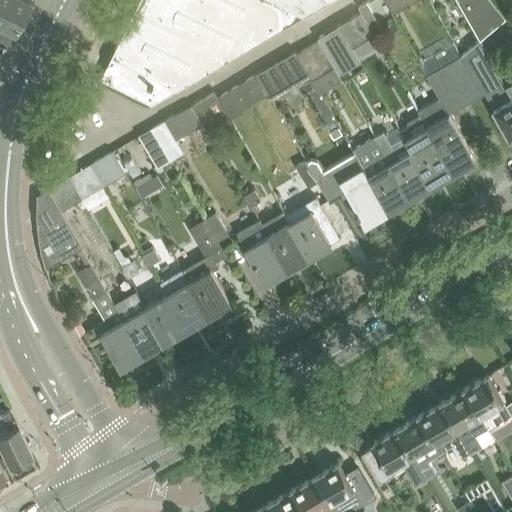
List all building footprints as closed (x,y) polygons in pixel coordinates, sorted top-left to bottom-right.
[(0,0),(0,43),(5,46),(27,0),(0,0)] [(152,103),(305,13),(278,0),(139,0),(105,69),(101,77),(152,103)] [(278,0),(305,13),(326,0),(278,0)] [(386,0),(393,12),(414,0),(386,0)] [(458,0),(479,38),(506,16),(493,0),(458,0)] [(371,28),(361,10),(338,24),(352,47),(375,35),(371,28)] [(511,11),(506,16),(479,38),(480,39),(489,54),(510,42),(511,40),(511,11)] [(318,36),(319,39),(331,59),(352,47),(338,24),(318,36)] [(335,66),(331,59),(319,39),(297,52),(310,75),(313,79),(335,66)] [(480,39),(463,54),(485,91),(511,136),(511,135),(511,93),(499,71),(489,54),(480,39)] [(295,49),(256,72),(268,94),(271,98),(310,75),(297,52),(295,49)] [(428,75),(430,78),(450,111),(485,91),(463,54),(428,75)] [(511,63),(499,71),(511,93),(511,63)] [(229,117),(268,94),(256,72),(218,95),(215,90),(214,91),(229,118),(230,118),(229,117)] [(407,91),(419,114),(432,136),(453,170),(476,157),(450,111),(430,78),(407,91)] [(214,91),(192,104),(208,131),(229,118),(214,91)] [(453,170),(432,136),(419,114),(406,122),(408,125),(400,130),(431,183),(453,170)] [(165,118),(152,126),(171,159),(184,152),(165,118)] [(157,166),(171,159),(152,126),(139,134),(157,166)] [(385,130),(375,136),(409,196),(431,183),(403,136),(392,142),(385,130)] [(353,148),(354,149),(388,208),(409,196),(375,136),(353,148)] [(91,162),(104,185),(126,172),(112,149),(91,162)] [(314,173),(318,180),(329,198),(347,188),(358,206),(355,208),(359,213),(361,212),(366,221),(388,208),(354,149),(322,168),(314,173)] [(295,163),(308,186),(318,180),(314,173),(305,158),(295,163)] [(91,162),(69,174),(82,197),(104,185),(91,162)] [(69,174),(47,187),(61,209),(82,197),(69,174)] [(61,209),(47,187),(38,193),(37,216),(61,258),(82,246),(61,209)] [(244,195),(251,206),(261,199),(255,189),(244,195)] [(283,213),(288,220),(308,255),(332,241),(325,229),(333,224),(316,194),(283,213)] [(157,205),(165,220),(183,211),(176,196),(157,205)] [(205,217),(218,240),(228,234),(215,211),(205,217)] [(261,224),(286,268),(308,255),(288,220),(283,213),(282,211),(261,224)] [(208,246),(218,240),(205,217),(195,223),(208,246)] [(266,280),(286,268),(261,224),(258,219),(238,232),(266,280)] [(143,251),(150,262),(160,256),(154,245),(143,251)] [(180,265),(188,279),(208,314),(231,300),(213,268),(219,265),(209,247),(180,265)] [(121,264),(128,275),(138,269),(132,258),(121,264)] [(143,352),(123,316),(106,287),(100,277),(90,260),(76,268),(92,295),(94,294),(107,317),(97,323),(122,364),(143,352)] [(208,314),(188,279),(180,265),(158,277),(167,291),(187,326),(208,314)] [(110,270),(100,277),(106,287),(117,281),(110,270)] [(167,291),(144,304),(164,339),(187,326),(167,291)] [(144,304),(123,316),(143,352),(164,339),(144,304)] [(511,412),(489,372),(466,385),(490,427),(511,414),(511,412)] [(466,385),(443,399),(473,450),(496,436),(490,427),(466,385)] [(462,456),(473,450),(443,399),(420,412),(442,449),(454,442),(462,456)] [(0,408),(0,444),(8,462),(32,451),(9,404),(0,408)] [(420,412),(397,425),(427,476),(437,470),(429,457),(442,449),(420,412)] [(364,450),(363,451),(380,481),(381,480),(380,478),(392,471),(389,466),(391,465),(402,458),(405,462),(403,463),(415,483),(427,476),(397,425),(373,440),(375,444),(376,444),(365,451),(364,450)] [(339,459),(316,473),(335,505),(347,498),(345,494),(355,488),(339,459)] [(316,473),(293,486),(307,511),(338,511),(335,505),(316,473)] [(307,511),(293,486),(270,500),(277,511),(307,511)] [(485,492),(472,499),(479,511),(496,511),(488,497),(485,492)] [(479,511),(472,499),(459,507),(461,511),(479,511)] [(277,511),(270,500),(248,511),(277,511)]
